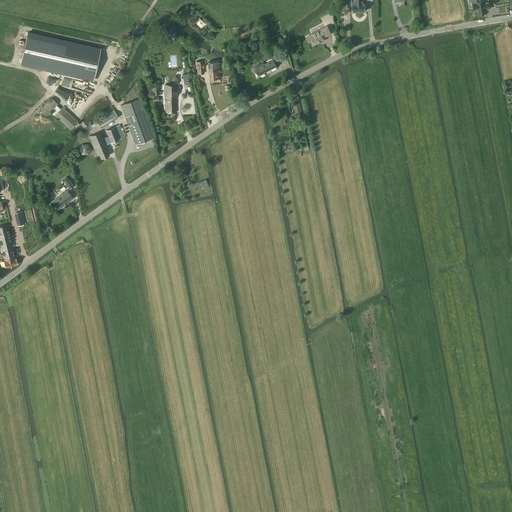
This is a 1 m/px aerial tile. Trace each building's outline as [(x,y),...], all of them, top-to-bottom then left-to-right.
[(364,4),(363,0),(359,0),(359,1),(359,4),(358,4),(358,7),(360,7),(360,8),(358,8),(358,9),(357,9),(357,11),(366,11),(365,9),(366,9),(366,6),(365,6),(365,4),(364,4)] [(487,0),(484,1),(483,0),(477,0),(478,0),(478,2),(477,2),(476,0),(472,0),(474,10),(478,9),(478,12),(485,11),(485,9),(490,8),(488,0),(487,0)] [(325,35),(326,36),(331,33),(327,26),(306,37),(309,42),(313,40),(315,45),(324,40),(322,36),(325,35)] [(100,48),(96,47),(27,31),(20,65),(93,81),(96,67),(100,48)] [(272,53),(276,61),(282,58),(278,51),(272,53)] [(255,67),(256,69),(255,69),(258,76),(260,75),(264,73),(276,66),(273,60),(264,64),(263,63),(255,67)] [(205,74),(203,61),(196,61),(197,74),(205,74)] [(218,61),(208,62),(210,80),(220,79),(219,66),(218,61)] [(164,95),(164,96),(164,97),(165,99),(165,107),(166,112),(176,112),(176,99),(177,96),(177,95),(177,90),(177,89),(177,85),(164,85),(164,95)] [(50,112),(57,105),(58,104),(52,98),(46,104),(44,101),(38,107),(41,110),(40,110),(47,116),(50,112)] [(154,138),(144,109),(140,98),(120,105),(135,145),(154,138)] [(302,115),(300,102),(293,103),(295,116),(302,115)] [(60,109),(57,105),(50,112),(54,116),(60,109)] [(60,109),(54,116),(70,130),(78,121),(62,107),(60,109)] [(92,127),(99,125),(101,128),(118,117),(114,110),(96,121),(91,124),(91,125),(89,126),(91,128),(92,127)] [(102,139),(105,145),(111,142),(125,137),(119,124),(114,127),(106,130),(108,136),(102,139)] [(105,145),(102,139),(99,132),(89,136),(97,156),(99,155),(101,159),(109,155),(105,145)] [(89,144),(79,144),(79,154),(89,154),(89,144)] [(63,179),(65,182),(64,182),(70,189),(74,186),(69,179),(67,177),(63,179)] [(206,179),(197,183),(200,189),(203,187),(208,185),(206,179)] [(52,201),(53,202),(50,204),(52,207),(55,205),(58,209),(60,207),(61,208),(63,206),(63,205),(64,205),(67,203),(66,203),(73,198),(67,190),(52,201)] [(20,215),(20,212),(14,213),(17,225),(23,224),(22,221),(21,218),(20,215)] [(4,225),(0,226),(0,237),(9,235),(7,227),(5,228),(4,225)] [(9,235),(0,237),(0,240),(2,247),(9,246),(9,243),(11,242),(9,235)] [(9,246),(2,247),(4,257),(4,258),(14,255),(12,248),(10,248),(9,246)] [(5,260),(4,261),(5,267),(17,264),(16,258),(15,258),(14,255),(4,258),(5,260)]
